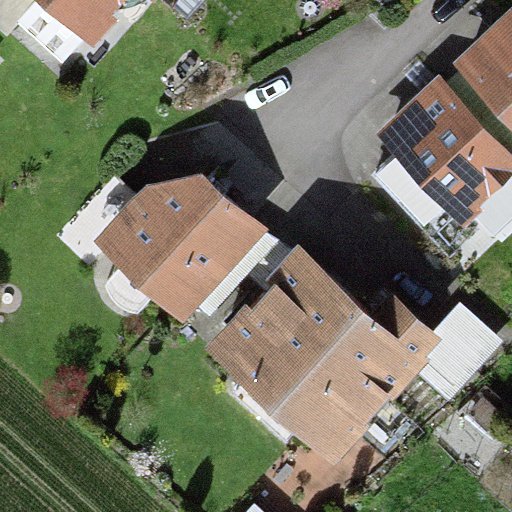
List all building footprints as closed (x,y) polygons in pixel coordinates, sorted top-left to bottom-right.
[(37,0),(84,40),(118,0),(37,0)] [(511,117),(511,8),(458,61),(511,117)] [(511,159),(511,156),(441,82),(370,150),(443,226),(511,159)] [(151,182),(110,236),(126,255),(102,281),(131,308),(156,282),(176,299),(187,287),(250,218),(198,173),(151,182)] [(263,293),(299,253),(250,218),(187,287),(211,307),(242,275),(263,293)] [(362,310),(299,253),(263,293),(205,357),(327,467),(439,344),(379,290),(362,310)]
